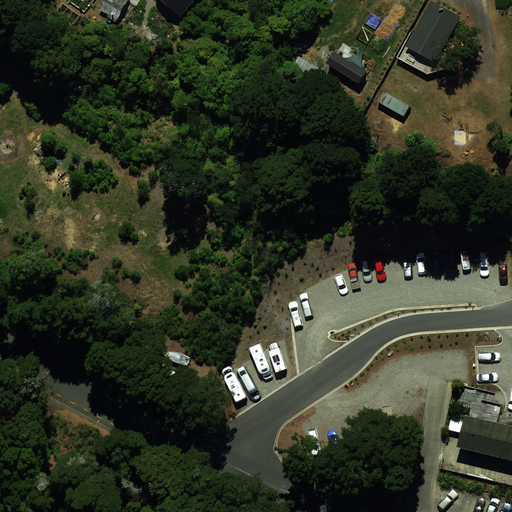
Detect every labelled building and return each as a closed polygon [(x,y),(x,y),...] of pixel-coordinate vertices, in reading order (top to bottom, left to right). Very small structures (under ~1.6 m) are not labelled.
[(136,36),(148,45),(156,34),(164,41),(181,20),(161,4),(151,16),(145,12),(152,2),(149,0),(98,0),(95,4),(136,36)] [(158,0),(181,18),(195,0),(158,0)] [(460,15),(427,0),(404,49),(437,65),(460,15)] [(382,87),(375,100),(404,116),(412,104),(382,87)] [(511,421),(462,408),(450,456),(511,472),(511,421)]
